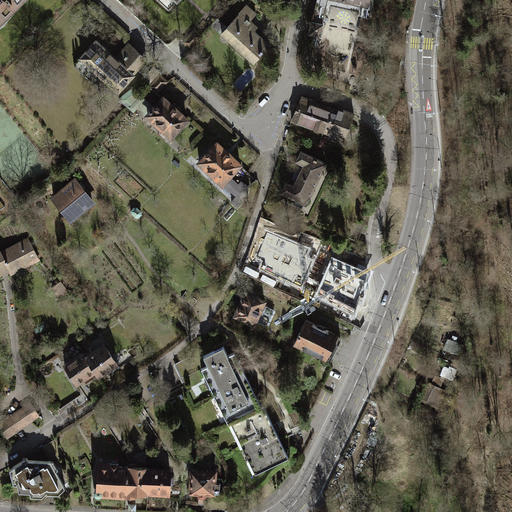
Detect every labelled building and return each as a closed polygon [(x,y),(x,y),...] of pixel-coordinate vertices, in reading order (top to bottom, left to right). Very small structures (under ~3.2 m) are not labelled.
[(0,0),(0,23),(23,0),(0,0)] [(369,0),(317,0),(313,22),(311,21),(309,33),(321,36),(323,24),(322,24),(326,9),(331,10),(331,7),(358,13),(357,15),(369,18),(372,6),(368,5),(369,0)] [(246,6),(240,12),(249,21),(255,14),(246,6)] [(240,12),(226,28),(234,35),(229,40),(253,62),(268,46),(253,32),(257,28),(249,21),(240,12)] [(194,30),(183,41),(189,48),(200,37),(194,30)] [(96,42),(74,65),(84,75),(92,67),(113,86),(121,77),(126,82),(147,60),(129,43),(115,59),(96,42)] [(161,73),(154,66),(141,79),(149,86),(160,74),(161,73)] [(160,74),(149,86),(156,93),(167,81),(160,74)] [(170,137),(186,120),(177,111),(180,108),(174,103),(171,106),(163,98),(154,107),(149,103),(140,96),(129,108),(133,112),(138,107),(170,137)] [(304,125),(312,104),(313,103),(310,103),(311,100),(303,97),(302,100),(299,99),(290,120),(304,125)] [(304,125),(327,133),(335,112),(312,104),(304,125)] [(335,112),(327,133),(326,138),(340,143),(351,114),(336,109),(335,112)] [(224,150),(216,143),(199,162),(233,193),(238,184),(229,176),(240,164),(231,156),(232,155),(226,149),(224,150)] [(325,163),(301,151),(296,161),(302,164),(291,185),(286,182),(281,192),(295,198),(293,203),(301,207),(303,202),(306,203),(325,163)] [(71,219),(92,202),(75,180),(54,197),(71,219)] [(241,181),(238,184),(233,193),(236,196),(232,201),(237,206),(243,200),(246,194),(249,186),(241,181)] [(140,211),(137,208),(134,208),(131,210),(132,214),(136,217),(138,217),(141,214),(140,211)] [(309,249),(267,232),(257,257),(265,260),(262,268),(301,287),(312,260),(306,258),(309,249)] [(0,250),(0,272),(8,269),(10,274),(38,259),(28,238),(1,252),(0,250)] [(367,275),(333,261),(318,295),(354,314),(367,275)] [(181,297),(192,305),(197,299),(186,291),(181,297)] [(258,329),(267,305),(245,296),(235,320),(258,329)] [(296,341),(330,360),(343,339),(309,319),(296,341)] [(440,373),(455,377),(464,343),(448,339),(440,373)] [(83,352),(98,374),(108,368),(110,371),(118,365),(104,344),(92,352),(89,348),(83,352)] [(233,420),(235,419),(261,406),(234,351),(228,355),(223,346),(204,355),(208,365),(206,366),(212,378),(210,379),(225,409),(227,408),(233,420)] [(83,352),(65,364),(76,382),(82,378),(85,383),(98,374),(83,352)] [(440,403),(443,386),(433,384),(430,402),(440,403)] [(30,402),(0,422),(0,423),(8,436),(39,415),(30,402)] [(261,406),(235,419),(241,430),(238,431),(252,460),(255,459),(260,469),(288,456),(263,405),(261,406)] [(26,457),(10,469),(11,476),(15,475),(19,491),(35,492),(35,495),(42,496),(53,490),(54,493),(59,492),(64,487),(50,460),(28,459),(26,457)] [(118,462),(98,461),(97,487),(94,489),(94,493),(96,495),(100,495),(102,493),(126,494),(128,467),(118,466),(118,462)] [(149,468),(128,467),(126,494),(135,495),(135,491),(148,491),(149,468)] [(170,469),(149,468),(148,491),(169,492),(169,484),(173,484),(174,475),(170,475),(170,469)] [(215,472),(191,470),(190,491),(198,492),(198,494),(205,495),(205,492),(213,493),(215,472)]
